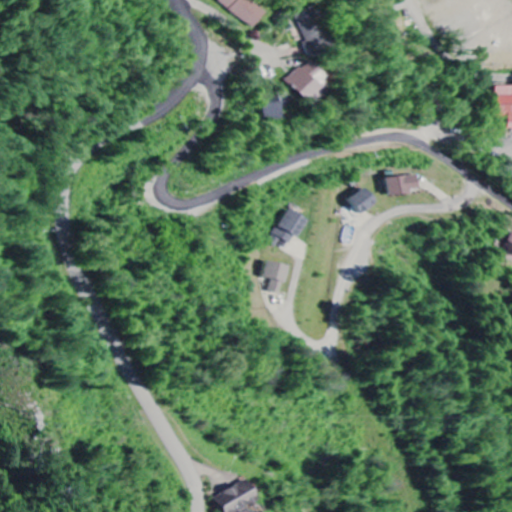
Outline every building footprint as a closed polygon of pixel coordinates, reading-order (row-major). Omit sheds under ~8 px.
[(266,10),(245,0),(220,0),(217,7),(258,27),(266,10)] [(310,9),(294,16),(311,57),(327,50),(310,9)] [(507,130),(511,129),(511,87),(493,87),(494,119),(506,118),(507,130)] [(263,121),(281,120),(281,104),(262,105),(263,121)] [(421,176),(388,178),(389,197),(412,196),(411,191),(421,190),(421,176)] [(379,206),(370,189),(351,200),(361,216),(379,206)] [(309,219),(287,210),(271,244),(279,248),(282,241),(295,247),(309,219)] [(511,257),(511,233),(510,233),(501,253),(511,257)] [(291,268),(270,262),(265,278),(274,281),(271,292),(283,296),(291,268)] [(247,511),(240,511),(259,501),(248,479),(216,496),(224,511),(247,511)]
